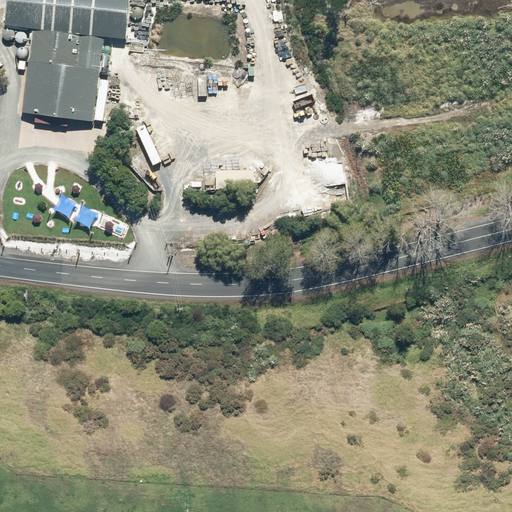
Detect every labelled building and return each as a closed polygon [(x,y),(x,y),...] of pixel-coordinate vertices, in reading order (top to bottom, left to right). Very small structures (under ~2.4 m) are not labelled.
[(9,0),(7,24),(34,27),(30,61),(99,70),(103,36),(126,38),(130,0),(9,0)] [(132,17),(134,18),(136,18),(138,18),(140,17),(141,16),(142,14),(142,12),(142,10),(141,9),(139,8),(137,7),(135,7),(134,8),(132,9),(131,10),(131,12),(131,14),(131,15),(132,17)] [(5,40),(6,41),(8,41),(10,41),(12,40),(13,39),(14,37),(14,35),(14,33),(13,32),(11,31),(9,30),(7,30),(6,31),(4,32),(3,33),(3,35),(3,37),(3,38),(5,40)] [(19,43),(20,44),(22,45),(24,44),(26,44),(27,42),(28,40),(28,39),(28,37),(27,35),(25,34),(23,33),(22,33),(20,34),(18,35),(17,36),(17,38),(17,40),(18,42),(19,43)] [(19,59),(20,60),(22,60),(24,60),(26,59),(27,58),(28,56),(28,54),(28,52),(27,50),(25,49),(23,49),(21,49),(20,49),(18,50),(17,52),(17,54),(17,55),(17,57),(19,59)] [(99,70),(30,61),(26,87),(23,113),(38,115),(36,124),(69,128),(70,119),(92,122),(99,70)] [(255,171),(216,171),(216,190),(255,190),(255,171)] [(56,207),(51,211),(54,212),(62,214),(68,217),(71,220),(73,214),(75,207),(80,203),(73,202),(66,198),(63,193),(60,201),(56,207)] [(78,216),(73,222),(80,223),(87,225),(91,231),(94,220),(101,213),(94,212),(89,209),(83,203),(80,210),(78,216)]
